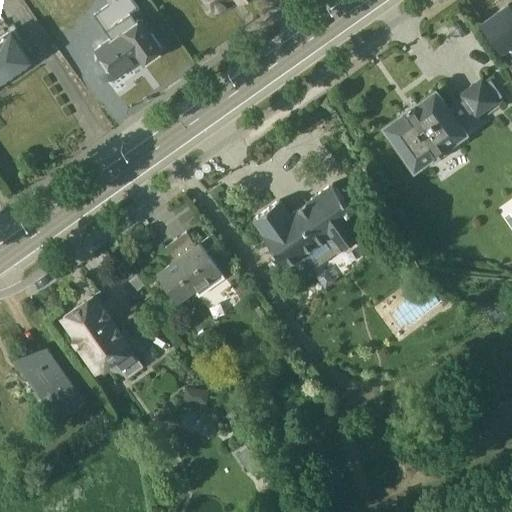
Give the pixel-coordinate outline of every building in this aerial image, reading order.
[(116,78),(139,62),(141,65),(163,49),(138,13),(141,11),(133,0),(112,0),(99,9),(102,15),(95,20),(106,38),(92,48),(96,54),(92,65),(92,71),(95,76),(99,80),(104,81),(116,78)] [(199,0),(201,3),(201,6),(203,10),(205,13),(207,15),(210,16),(215,15),(219,13),(236,1),(237,3),(240,0),(199,0)] [(479,22),(510,69),(511,67),(511,10),(506,2),(479,22)] [(0,85),(34,62),(34,61),(12,28),(8,31),(2,22),(0,22),(0,85)] [(379,126),(390,140),(390,145),(396,153),(399,154),(413,173),(431,160),(433,160),(435,159),(436,161),(450,151),(449,150),(450,148),(450,147),(469,133),(462,123),(472,116),(474,119),(498,101),(481,76),(457,94),(459,97),(448,104),(435,86),(379,126)] [(277,197),(249,218),(285,267),(326,238),(336,252),(364,231),(355,216),(330,181),(288,211),(277,197)] [(194,245),(184,231),(165,246),(171,255),(168,263),(154,273),(177,303),(195,290),(199,295),(224,277),(197,243),(194,245)] [(118,384),(143,367),(132,350),(134,347),(122,329),(143,313),(136,303),(112,321),(92,295),(62,316),(75,334),(72,336),(95,370),(97,370),(102,377),(110,372),(118,384)] [(296,355),(283,339),(276,344),(280,351),(275,355),(283,365),(296,355)] [(46,345),(12,357),(35,389),(32,390),(54,421),(85,400),(46,345)]
